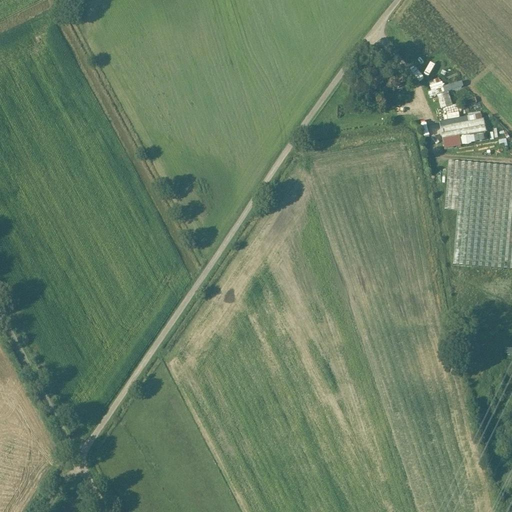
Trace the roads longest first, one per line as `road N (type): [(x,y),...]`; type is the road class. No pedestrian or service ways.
road 1 (unclassified): [(77,460),(398,0)]
road 2 (unclassified): [(0,317),(77,460)]
